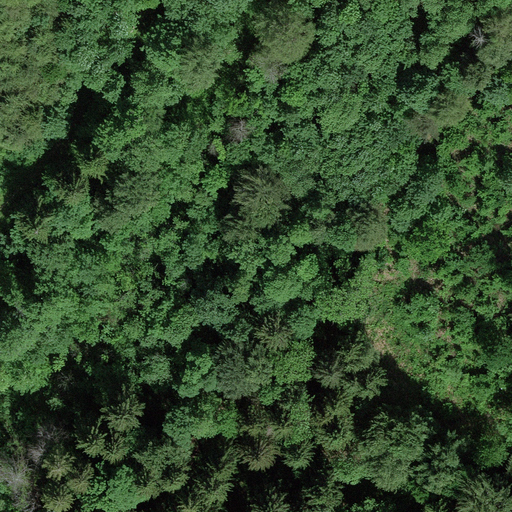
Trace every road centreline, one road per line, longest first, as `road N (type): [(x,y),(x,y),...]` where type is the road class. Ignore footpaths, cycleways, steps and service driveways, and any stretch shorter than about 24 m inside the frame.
road 1 (track): [(107,511),(480,109),(511,43)]
road 2 (track): [(0,218),(82,119),(150,0)]
